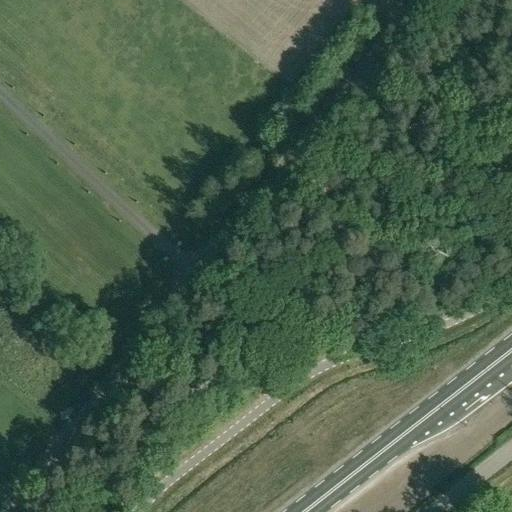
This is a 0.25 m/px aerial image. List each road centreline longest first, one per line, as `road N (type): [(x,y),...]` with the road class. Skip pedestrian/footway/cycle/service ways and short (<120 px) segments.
road 1 (unclassified): [(5,511),(422,0)]
road 2 (primary): [(304,511),(511,349)]
